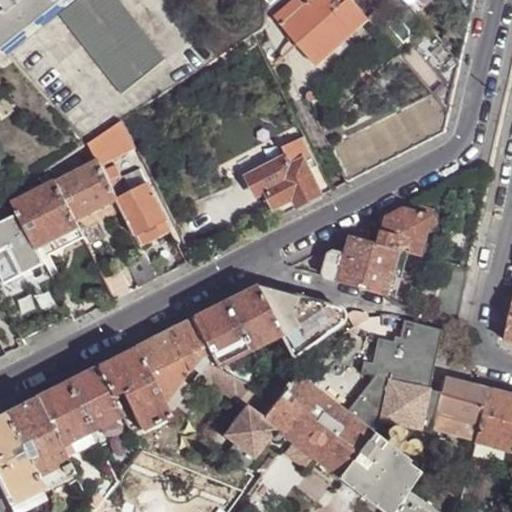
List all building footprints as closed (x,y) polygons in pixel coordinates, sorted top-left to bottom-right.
[(0,0),(0,50),(62,0),(0,0)] [(117,0),(75,0),(58,14),(121,93),(165,58),(117,0)] [(259,0),(267,9),(277,0),(259,0)] [(293,0),(274,17),(315,64),(367,20),(350,0),(349,0),(293,0)] [(458,0),(471,14),(474,0),(458,0)] [(464,48),(465,42),(450,25),(441,34),(445,38),(441,42),(460,64),(464,48)] [(239,42),(210,61),(216,70),(246,51),(239,42)] [(402,60),(397,54),(376,73),(381,79),(402,60)] [(181,80),(175,83),(182,92),(186,89),(181,80)] [(305,99),(309,101),(312,100),(314,96),(311,92),(307,92),(304,95),(305,99)] [(449,113),(432,94),(331,147),(349,181),(444,133),(449,113)] [(121,119),(87,141),(96,160),(97,161),(132,141),(121,119)] [(132,141),(97,161),(100,167),(134,147),(132,141)] [(281,148),(286,156),(291,166),(303,160),(293,143),(281,148)] [(297,207),(321,195),(303,160),(291,166),(286,156),(247,177),(257,197),(265,193),(274,209),(293,199),(297,207)] [(96,160),(54,182),(75,222),(117,200),(109,184),(100,167),(97,161),(96,160)] [(75,222),(54,182),(14,203),(18,215),(37,250),(79,228),(75,222)] [(146,185),(117,200),(134,235),(152,226),(164,220),(146,185)] [(435,214),(436,210),(440,191),(386,218),(385,226),(380,245),(402,251),(424,257),(430,233),(432,233),(438,230),(440,224),(439,218),(435,214)] [(0,278),(3,285),(44,264),(41,259),(37,250),(18,215),(0,224),(0,278)] [(477,236),(480,221),(456,216),(453,230),(477,236)] [(152,226),(134,235),(140,247),(169,231),(164,220),(152,226)] [(83,237),(79,228),(37,250),(41,259),(83,237)] [(368,228),(350,237),(352,238),(366,242),(369,230),(368,228)] [(366,242),(352,238),(346,256),(334,252),(329,256),(328,259),(324,273),(326,279),(390,296),(402,251),(380,245),(366,242)] [(156,279),(144,254),(127,263),(139,287),(147,283),(156,279)] [(459,318),(469,272),(443,265),(433,312),(459,318)] [(117,267),(103,275),(116,299),(126,294),(130,292),(117,267)] [(55,318),(69,311),(57,290),(54,284),(41,290),(55,318)] [(280,336),(255,285),(229,298),(223,301),(248,352),(280,336)] [(256,285),(255,285),(280,336),(291,358),(345,320),(344,318),(333,306),(259,286),(256,285)] [(6,311),(20,337),(45,325),(51,321),(38,295),(6,311)] [(218,368),(248,352),(223,301),(200,313),(192,317),(209,351),(217,366),(218,368)] [(259,392),(249,386),(213,369),(206,366),(189,387),(199,395),(210,382),(244,408),(223,435),(235,444),(228,454),(245,467),(270,435),(273,439),(275,439),(277,439),(280,435),(337,478),(382,511),(391,511),(409,487),(419,472),(421,470),(409,461),(410,458),(401,451),(408,442),(405,439),(414,427),(424,413),(435,415),(439,400),(427,397),(430,387),(443,328),(393,314),(391,322),(401,325),(399,334),(393,333),(392,338),(377,335),(371,360),(363,357),(359,370),(374,374),(347,410),(297,374),(275,401),(262,390),(259,392)] [(202,354),(209,351),(192,317),(176,325),(148,339),(134,346),(162,402),(202,354)] [(168,414),(168,413),(162,402),(134,346),(116,355),(97,365),(120,410),(128,406),(139,429),(167,415),(168,414)] [(90,430),(122,414),(120,410),(97,365),(79,374),(65,381),(90,430)] [(432,428),(475,441),(489,388),(470,383),(456,380),(446,377),(445,376),(442,390),(439,400),(435,415),(432,428)] [(65,456),(95,441),(90,430),(65,381),(48,390),(35,397),(65,456)] [(199,395),(189,387),(180,399),(190,406),(199,395)] [(427,397),(439,400),(442,390),(430,387),(427,397)] [(489,388),(475,441),(472,455),(490,459),(493,446),(511,451),(511,394),(489,388)] [(41,489),(72,473),(65,456),(35,397),(17,406),(3,412),(41,489)] [(0,485),(10,504),(41,489),(3,412),(0,414),(0,485)] [(414,427),(432,431),(432,428),(435,415),(424,413),(414,427)] [(115,482),(139,450),(134,438),(109,469),(115,482)] [(442,511),(409,487),(391,511),(442,511)] [(13,511),(20,511),(47,499),(41,489),(10,504),(13,511)]
